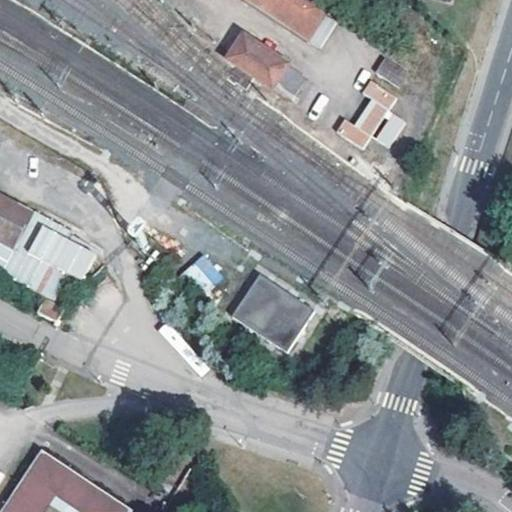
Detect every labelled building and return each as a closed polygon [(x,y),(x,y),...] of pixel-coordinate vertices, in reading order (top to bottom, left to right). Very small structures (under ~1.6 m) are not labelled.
[(327,0),(246,0),(312,42),(314,38),(322,42),(336,21),(328,17),(335,5),(327,0)] [(245,35),(231,57),(274,86),(278,81),(296,93),(307,76),(245,35)] [(388,62),(380,75),(404,90),(412,77),(388,62)] [(398,98),(374,82),(365,94),(376,101),(359,126),(349,119),(341,132),(365,148),(398,98)] [(374,140),(390,149),(406,123),(390,113),(374,140)] [(0,198),(0,241),(15,250),(33,216),(0,198)] [(204,254),(185,270),(205,295),(225,279),(204,254)] [(314,311),(259,275),(231,316),(286,353),(314,311)] [(56,320),(60,307),(43,301),(38,313),(56,320)] [(129,511),(44,454),(5,511),(129,511)]
